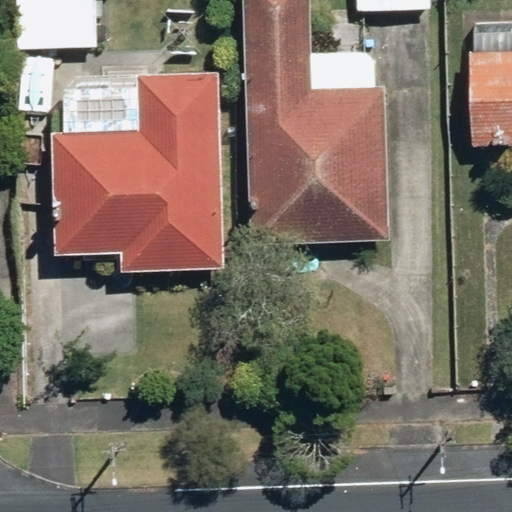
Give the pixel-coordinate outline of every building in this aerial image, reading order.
[(101,0),(26,0),(26,43),(101,43),(101,0)] [(251,0),(257,243),(398,240),(394,84),(321,85),(319,0),(251,0)] [(435,0),(360,0),(361,12),(436,11),(435,0)] [(511,49),(477,51),(480,146),(511,145),(511,49)] [(231,268),(225,71),(145,73),(146,128),(60,131),(63,254),(129,252),(129,271),(231,268)]
